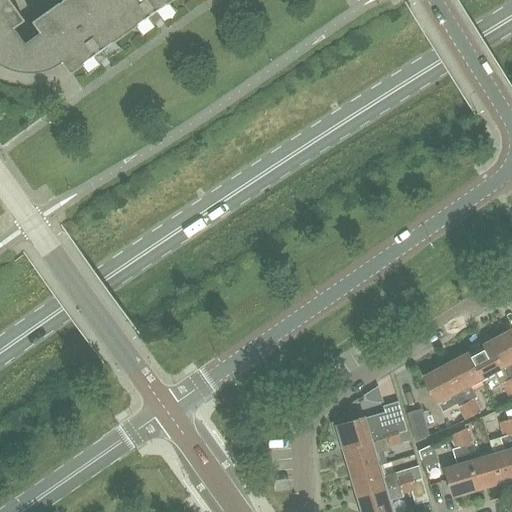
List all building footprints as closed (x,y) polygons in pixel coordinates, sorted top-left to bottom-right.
[(0,0),(0,36),(14,27),(23,20),(8,0),(0,0)] [(41,32),(62,62),(70,73),(171,0),(64,0),(33,22),(41,32)] [(14,27),(0,36),(0,65),(2,66),(9,70),(17,72),(25,73),(33,73),(41,72),(48,70),(51,69),(56,67),(62,62),(41,32),(30,40),(25,43),(22,39),(14,27)] [(498,340),(490,344),(511,386),(511,332),(497,339),(498,340)] [(509,398),(511,396),(511,386),(490,344),(482,348),(482,347),(468,355),(480,378),(491,372),(491,373),(493,372),(500,385),(502,385),(509,398)] [(476,398),(469,384),(480,378),(468,355),(453,362),(454,363),(446,368),(472,417),(483,412),(476,398)] [(466,420),(472,417),(446,368),(438,371),(438,370),(423,378),(435,402),(438,400),(444,412),(458,405),(466,420)] [(407,431),(398,402),(384,406),(387,416),(379,418),(378,414),(362,419),(361,418),(353,421),(352,417),(332,423),(338,442),(341,441),(342,442),(343,441),(345,449),(371,442),(384,438),(398,433),(406,431),(407,431)] [(408,413),(417,442),(430,436),(421,409),(408,413)] [(511,433),(508,422),(501,424),(505,437),(501,438),(505,452),(493,456),(500,481),(511,477),(511,433)] [(486,486),(500,481),(493,456),(482,459),(482,458),(478,459),(474,444),(473,445),(465,429),(457,432),(465,448),(477,487),(486,484),(486,486)] [(386,463),(382,452),(388,450),(387,446),(410,439),(407,431),(406,431),(398,433),(384,438),(371,442),(345,449),(348,458),(347,458),(351,474),(377,466),(386,463)] [(468,490),(477,487),(465,448),(457,432),(449,436),(456,450),(453,451),(458,466),(445,470),(453,496),(469,491),(468,490)] [(426,474),(440,470),(433,445),(420,451),(426,474)] [(380,477),(377,466),(351,474),(356,489),(357,489),(360,496),(421,478),(417,465),(380,477)] [(390,511),(388,501),(402,497),(401,493),(411,490),(415,504),(428,500),(421,478),(360,496),(362,505),(361,505),(363,511),(390,511)]
